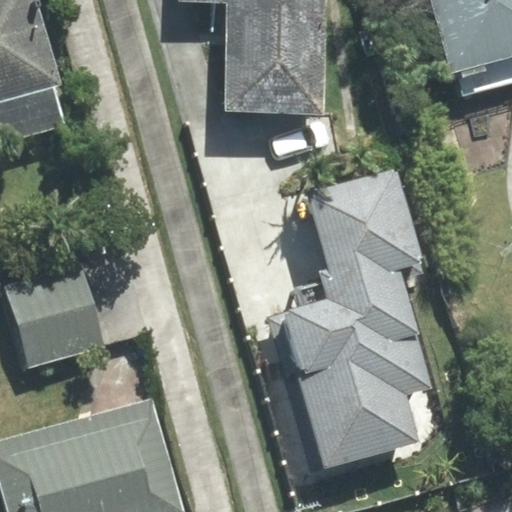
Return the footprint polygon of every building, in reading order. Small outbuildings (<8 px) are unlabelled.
[(36,0),(0,0),(0,98),(59,82),(36,0)] [(323,0),(237,0),(235,105),(321,107),(323,0)] [(511,0),(441,0),(460,66),(511,51),(511,0)] [(393,182),(316,202),(342,302),(293,314),(331,458),(415,436),(402,385),(426,379),(396,262),(412,258),(393,182)] [(84,274),(3,297),(22,365),(103,342),(84,274)] [(152,414),(0,455),(0,497),(4,511),(157,511),(178,506),(152,414)]
